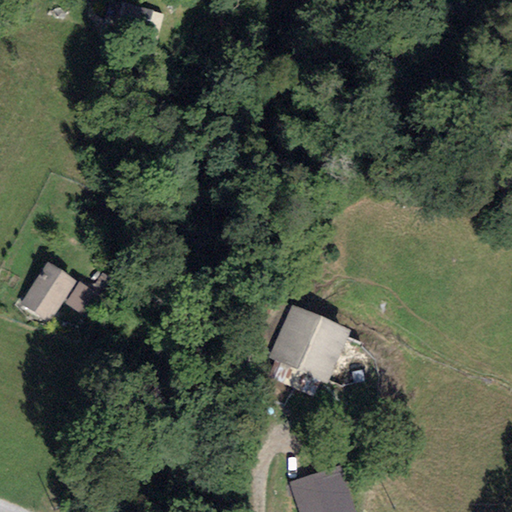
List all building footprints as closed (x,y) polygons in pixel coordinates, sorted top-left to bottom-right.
[(163,15),(124,2),(116,25),(156,38),(163,15)] [(75,281),(46,263),(20,304),(49,323),(75,281)] [(102,297),(77,282),(64,304),(89,319),(102,297)] [(350,331),(292,305),(268,357),(326,383),(350,331)] [(353,511),(341,467),(291,482),(299,511),(353,511)]
